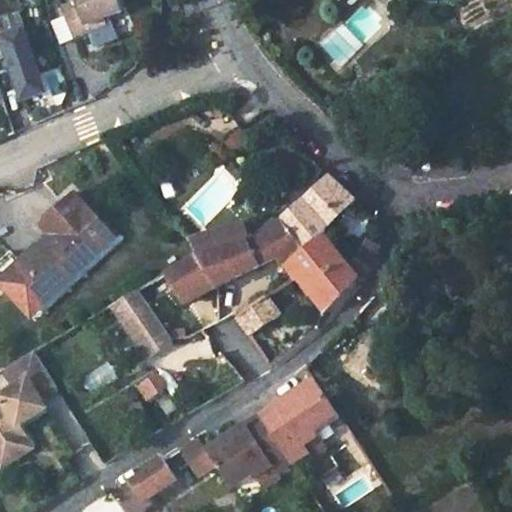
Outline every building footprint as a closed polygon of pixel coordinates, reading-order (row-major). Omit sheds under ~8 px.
[(76,0),(77,1),(62,7),(74,38),(89,32),(87,27),(110,17),(122,12),(117,0),(76,0)] [(45,92),(21,30),(16,32),(8,14),(0,16),(0,59),(8,56),(23,100),(45,92)] [(89,32),(97,47),(118,38),(110,17),(87,27),(89,32)] [(362,103),(350,117),(358,125),(371,111),(362,103)] [(350,117),(344,122),(364,139),(381,120),(371,111),(358,125),(350,117)] [(241,128),(225,140),(236,154),(252,142),(241,128)] [(331,177),(284,222),(305,252),(326,235),(331,226),(356,200),(331,177)] [(50,301),(115,242),(74,197),(38,228),(48,239),(53,245),(23,271),(50,301)] [(218,251),(196,258),(220,287),(279,256),(287,267),(305,252),(284,222),(266,231),(250,240),(248,241),(218,251)] [(218,251),(248,241),(242,224),(212,233),(218,251)] [(196,258),(218,251),(212,233),(186,241),(195,255),(196,258)] [(305,252),(287,267),(298,281),(304,275),(332,308),(358,281),(370,267),(357,258),(349,262),(326,235),(305,252)] [(10,272),(42,308),(50,301),(23,271),(53,245),(48,239),(10,272)] [(368,242),(362,255),(375,261),(381,247),(368,242)] [(432,261),(417,276),(441,300),(472,271),(447,246),(432,261)] [(425,254),(410,269),(417,276),(432,261),(425,254)] [(165,272),(167,274),(187,304),(220,287),(196,258),(195,255),(165,272)] [(304,275),(298,281),(324,315),(332,308),(304,275)] [(390,284),(364,312),(380,329),(407,303),(390,284)] [(139,291),(114,306),(147,355),(172,341),(139,291)] [(243,312),(236,315),(250,336),(282,314),(268,296),(243,312)] [(407,303),(380,329),(395,345),(424,317),(407,303)] [(275,342),(260,350),(270,366),(284,356),(275,342)] [(61,388),(37,351),(6,369),(16,387),(0,396),(0,452),(26,437),(21,429),(51,410),(44,400),(61,388)] [(159,375),(147,382),(153,393),(166,387),(159,375)] [(318,384),(211,453),(234,492),(257,477),(249,465),(264,456),(267,460),(298,440),(296,436),(311,426),(318,438),(341,423),(318,384)] [(311,426),(296,436),(298,440),(303,447),(318,438),(311,426)] [(26,437),(0,452),(0,463),(2,466),(33,448),(26,437)] [(264,456),(249,465),(257,477),(272,467),(267,460),(264,456)] [(166,464),(139,482),(150,501),(178,483),(166,464)] [(132,486),(116,497),(125,511),(143,511),(147,510),(132,486)] [(125,511),(116,497),(92,511),(125,511)]
